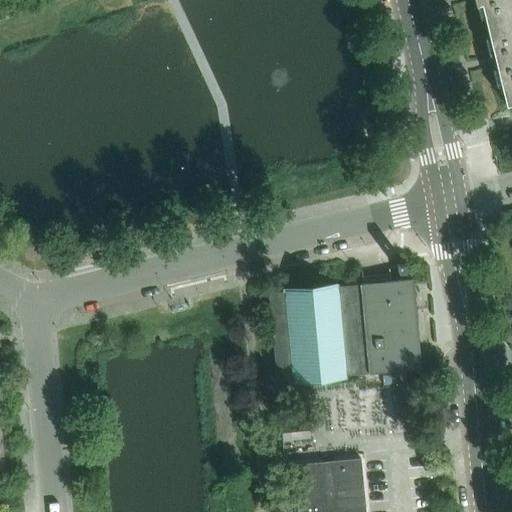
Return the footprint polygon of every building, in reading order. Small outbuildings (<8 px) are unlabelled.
[(482,4),(489,34),(511,28),(511,0),(473,0),(475,6),(482,4)] [(511,103),(511,28),(489,34),(506,105),(511,103)] [(421,369),(413,279),(268,292),(276,382),(421,369)] [(321,399),(322,423),(399,420),(398,395),(321,399)] [(426,511),(423,450),(391,451),(394,511),(426,511)] [(365,511),(361,459),(293,465),(297,511),(365,511)]
